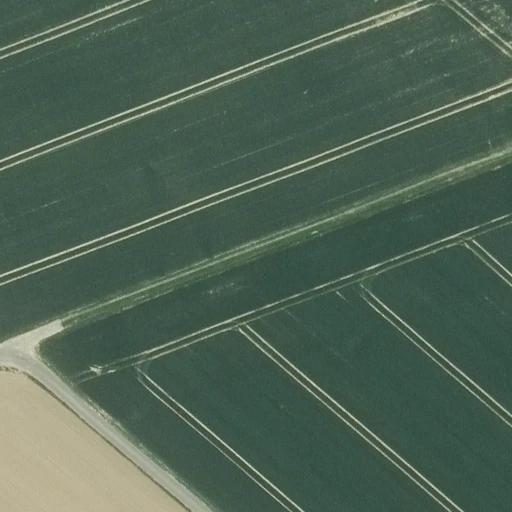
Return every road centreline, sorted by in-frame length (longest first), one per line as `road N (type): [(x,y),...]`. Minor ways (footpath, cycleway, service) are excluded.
road 1 (track): [(20,365),(511,173)]
road 2 (track): [(0,374),(20,365),(191,511)]
